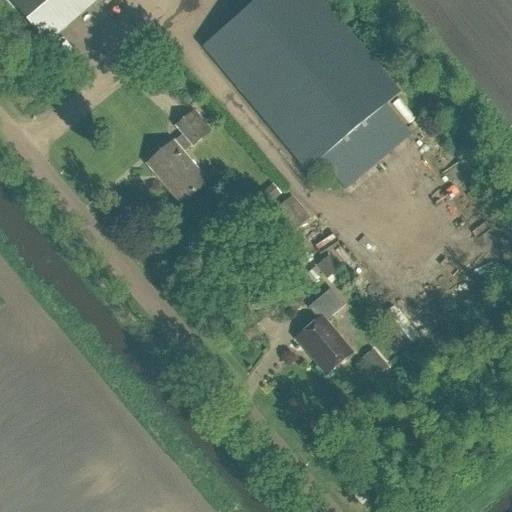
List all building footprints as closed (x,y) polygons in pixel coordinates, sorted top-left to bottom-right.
[(10,0),(49,47),(104,0),(10,0)] [(308,173),(321,162),(345,191),(411,136),(387,107),(401,95),(320,0),(262,0),(204,49),(308,173)] [(195,113),(176,129),(183,137),(148,166),(183,207),(209,184),(185,155),(194,148),(212,133),(195,113)] [(255,202),(263,212),(282,196),(274,186),(255,202)] [(310,219),(292,198),(269,217),(287,239),(310,219)] [(318,321),(297,339),(317,363),(315,364),(326,377),(353,354),(326,322),(345,306),(331,290),(308,309),(318,321)] [(359,489),(355,492),(363,501),(367,498),(359,489)]
